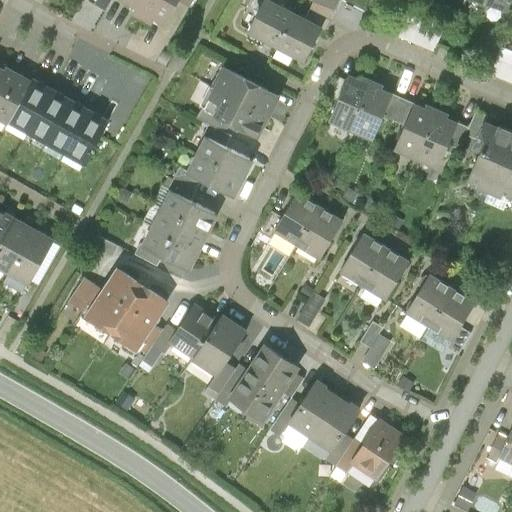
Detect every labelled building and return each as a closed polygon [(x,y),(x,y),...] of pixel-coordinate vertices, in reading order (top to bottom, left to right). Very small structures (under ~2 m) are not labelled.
[(110,0),(96,0),(93,6),(104,12),(110,0)] [(135,17),(141,20),(152,0),(126,0),(125,2),(139,10),(135,17)] [(179,0),(152,0),(141,20),(151,26),(155,19),(165,25),(178,2),(179,0)] [(318,0),(336,9),(340,0),(318,0)] [(511,0),(488,0),(487,3),(507,11),(511,0)] [(250,34),(277,48),(294,16),(267,2),(250,34)] [(321,31),(294,16),(277,48),(304,62),(321,31)] [(511,52),(502,49),(491,76),(511,84),(511,52)] [(227,70),(217,90),(269,117),(280,97),(227,70)] [(6,72),(4,75),(0,82),(0,121),(9,126),(30,85),(6,72)] [(331,120),(352,129),(372,82),(361,78),(359,82),(349,77),(347,82),(338,102),(331,120)] [(328,98),(338,102),(347,82),(336,78),(328,98)] [(382,87),(372,82),(352,129),(373,138),(381,119),(391,95),(381,91),(382,87)] [(31,83),(30,85),(9,126),(27,136),(50,93),(31,83)] [(259,137),(269,117),(217,90),(213,98),(224,104),(218,116),(228,121),(259,137)] [(68,102),(50,93),(27,136),(45,145),(68,102)] [(393,124),(394,122),(403,100),(391,95),(381,119),(393,124)] [(415,106),(403,100),(394,122),(406,127),(415,106)] [(86,112),(68,102),(45,145),(63,155),(86,112)] [(396,149),(418,158),(438,110),(427,106),(425,110),(415,106),(406,127),(396,149)] [(222,133),(228,121),(218,116),(203,109),(197,120),(209,126),(222,133)] [(449,115),(438,110),(418,158),(439,167),(447,146),(457,124),(447,119),(449,115)] [(104,121),(86,112),(63,155),(81,164),(104,121)] [(476,112),(469,129),(465,137),(479,143),(487,125),(490,118),(476,112)] [(459,151),(465,137),(469,129),(457,124),(447,146),(459,151)] [(479,190),(491,195),(511,145),(511,135),(487,125),(479,143),(476,152),(482,154),(471,181),(480,185),(479,190)] [(232,138),(222,133),(209,126),(204,135),(209,138),(228,147),(232,138)] [(209,138),(200,156),(244,178),(253,160),(228,147),(209,138)] [(511,145),(491,195),(502,200),(503,197),(511,200),(511,145)] [(235,195),(244,178),(200,156),(191,173),(203,179),(235,195)] [(169,189),(176,193),(192,201),(203,179),(191,173),(181,168),(169,189)] [(124,192),(121,198),(128,202),(131,196),(124,192)] [(176,193),(167,211),(208,233),(218,214),(192,201),(176,193)] [(274,233),(296,247),(319,209),(298,196),(283,219),(274,233)] [(377,207),(371,198),(362,204),(367,213),(377,207)] [(341,222),(319,209),(296,247),(317,260),(341,222)] [(0,240),(12,219),(0,211),(0,240)] [(167,211),(158,229),(199,251),(208,233),(167,211)] [(270,240),(274,233),(283,219),(273,213),(260,234),(270,240)] [(0,240),(0,267),(9,273),(33,231),(12,219),(0,240)] [(190,269),(199,251),(158,229),(148,248),(164,256),(190,269)] [(54,242),(33,231),(9,273),(30,284),(38,269),(46,256),(54,242)] [(340,272),(363,286),(386,248),(364,234),(340,272)] [(99,237),(94,247),(114,258),(119,248),(99,237)] [(159,267),(164,256),(148,248),(141,244),(136,255),(159,267)] [(408,262),(386,248),(363,286),(385,299),(408,262)] [(53,260),(46,256),(38,269),(45,273),(53,260)] [(87,317),(112,333),(144,286),(137,281),(119,269),(111,281),(104,292),(87,317)] [(408,313),(430,327),(453,289),(431,276),(408,313)] [(68,304),(87,317),(104,292),(85,278),(68,304)] [(311,281),(300,295),(308,300),(318,286),(311,281)] [(151,290),(144,286),(112,333),(136,350),(153,325),(160,313),(168,302),(151,290)] [(475,303),(453,289),(430,327),(452,341),(460,329),(475,303)] [(314,295),(297,323),(309,330),(326,302),(314,295)] [(170,342),(193,357),(217,321),(194,306),(176,332),(170,342)] [(220,317),(217,321),(193,357),(217,374),(224,363),(245,333),(220,317)] [(360,344),(370,350),(378,338),(382,330),(372,324),(360,344)] [(162,331),(153,325),(136,350),(146,356),(152,347),(162,331)] [(161,354),(170,342),(176,332),(166,325),(162,331),(152,347),(161,354)] [(470,335),(460,329),(452,341),(448,348),(458,355),(470,335)] [(390,335),(382,330),(378,338),(385,342),(390,335)] [(385,342),(378,338),(370,350),(362,365),(374,372),(391,346),(385,342)] [(298,367),(267,347),(249,372),(232,398),(263,419),(282,391),(294,373),(298,367)] [(217,374),(209,386),(219,393),(235,370),(224,363),(217,374)] [(238,365),(235,370),(219,393),(214,401),(226,408),(232,398),(249,372),(238,365)] [(303,380),(294,373),(282,391),(291,397),(303,380)] [(404,379),(398,388),(409,394),(414,385),(404,379)] [(289,424),(310,438),(336,399),(324,391),(326,388),(317,382),(301,406),(289,424)] [(280,438),(289,424),(301,406),(290,399),(270,431),(280,438)] [(348,407),(336,399),(310,438),(332,453),(343,435),(359,411),(350,404),(348,407)] [(405,439),(379,423),(364,446),(351,465),(353,466),(377,482),(405,439)] [(497,461),(501,454),(510,436),(501,431),(488,456),(497,461)] [(501,454),(511,459),(511,432),(510,436),(501,454)] [(326,462),(337,469),(354,442),(343,435),(332,453),(326,462)] [(355,440),(354,442),(337,469),(347,476),(353,466),(351,465),(364,446),(355,440)]
